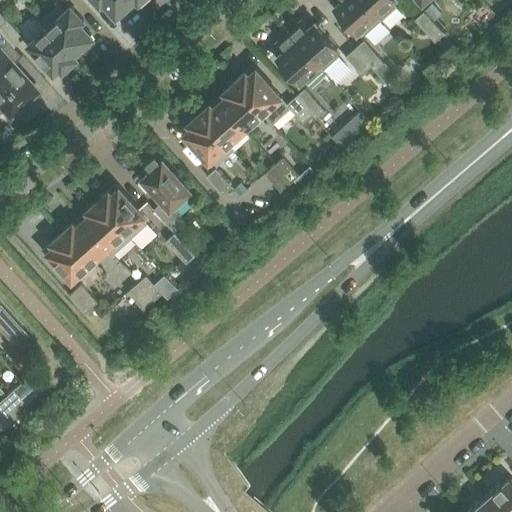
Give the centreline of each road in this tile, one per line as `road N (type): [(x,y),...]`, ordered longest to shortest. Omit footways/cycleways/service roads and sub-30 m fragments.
road 1 (residential): [(0,185),(98,121),(230,0)]
road 2 (secondary): [(377,248),(302,292),(145,422)]
road 3 (secondary): [(181,445),(377,248)]
road 4 (secondary): [(377,248),(511,131)]
road 5 (residential): [(376,511),(482,420)]
road 6 (secondary): [(145,422),(49,511)]
